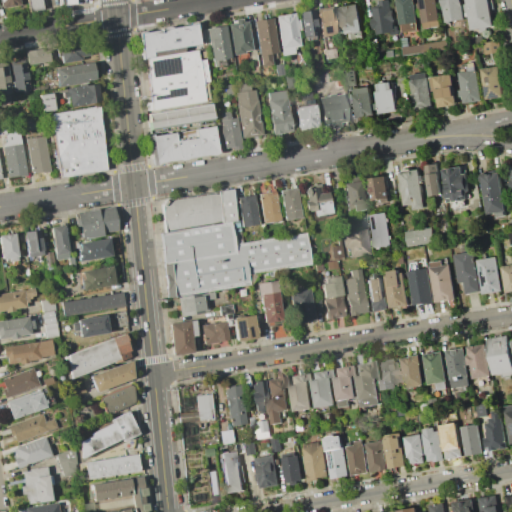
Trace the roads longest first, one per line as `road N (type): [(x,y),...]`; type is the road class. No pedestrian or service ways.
road 1 (residential): [(0,206),(424,136),(485,134)]
road 2 (residential): [(511,317),(153,374)]
road 3 (residential): [(511,469),(259,511)]
road 4 (tertiary): [(167,511),(142,269)]
road 5 (residential): [(0,36),(220,0)]
road 6 (tertiary): [(133,185),(112,0)]
